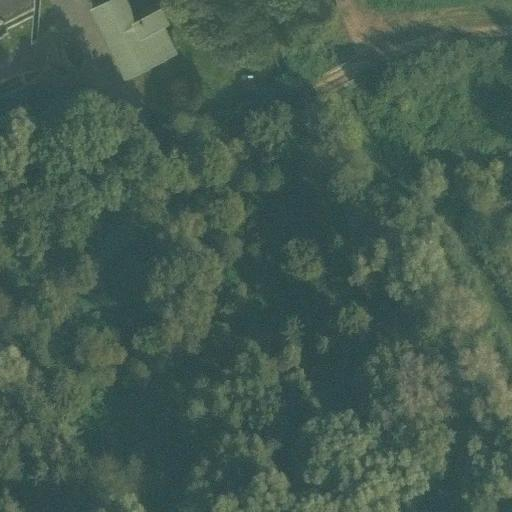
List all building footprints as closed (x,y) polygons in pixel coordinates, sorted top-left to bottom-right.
[(174,47),(158,15),(139,24),(133,11),(153,0),(96,0),(91,3),(125,71),(174,47)] [(153,0),(133,11),(139,24),(158,15),(166,11),(160,0),(153,0)] [(6,27),(33,13),(32,8),(3,21),(0,18),(0,34),(7,31),(8,30),(6,27)] [(79,43),(67,38),(54,41),(46,52),(46,65),(49,69),(60,77),(73,76),(82,67),(85,55),(79,43)] [(49,69),(46,65),(22,73),(27,84),(49,69)] [(0,98),(27,85),(27,84),(22,73),(21,72),(0,81),(0,98)] [(354,338),(362,352),(386,339),(378,325),(354,338)]
